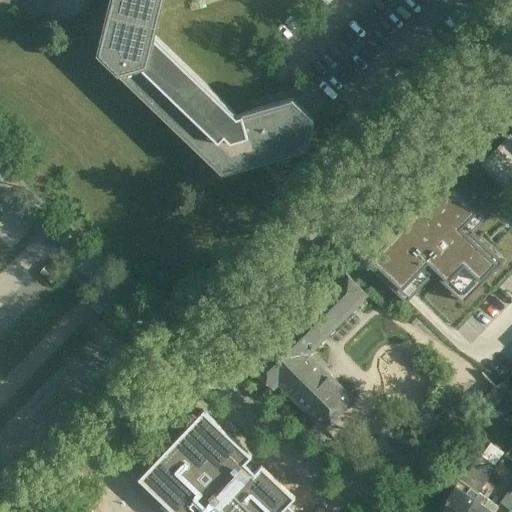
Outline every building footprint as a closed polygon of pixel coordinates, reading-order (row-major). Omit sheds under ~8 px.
[(108,0),(95,53),(222,174),(306,150),(313,120),(291,99),(235,115),(153,36),(162,0),(108,0)] [(511,135),(510,133),(481,163),(510,191),(511,189),(511,135)] [(444,171),(361,257),(407,301),(434,273),(457,295),(465,287),(472,294),(496,270),(488,263),(496,255),(473,232),(482,223),(476,217),(483,209),(444,171)] [(341,269),(248,362),(274,388),(278,383),(323,429),(353,399),(308,354),(367,295),(341,269)] [(96,302),(92,307),(99,314),(104,310),(96,302)] [(192,417),(164,446),(183,464),(183,465),(206,442),(211,436),(192,417)] [(206,442),(183,465),(183,464),(180,468),(189,477),(215,450),(206,442)] [(279,511),(215,450),(189,477),(225,511),(279,511)] [(485,459),(467,485),(470,486),(478,492),(496,466),(485,459)] [(456,484),(436,511),(464,511),(478,492),(470,486),(466,492),(456,484)] [(478,492),(464,511),(493,511),(498,505),(478,492)]
